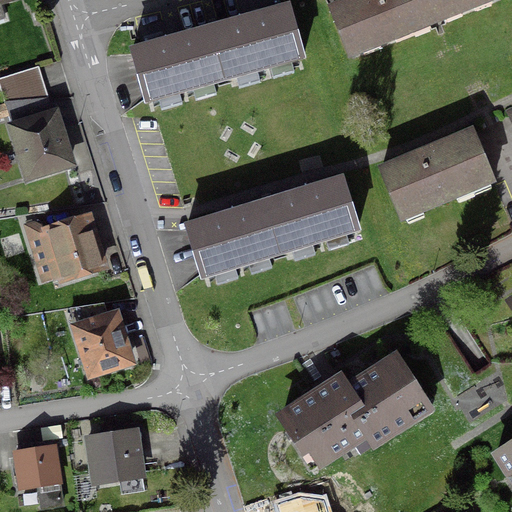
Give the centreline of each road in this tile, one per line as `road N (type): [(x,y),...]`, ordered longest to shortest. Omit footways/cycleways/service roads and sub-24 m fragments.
road 1 (residential): [(74,19),(184,379)]
road 2 (residential): [(184,379),(303,343),(511,249)]
road 3 (residential): [(0,421),(187,388)]
road 4 (residential): [(187,388),(226,511)]
